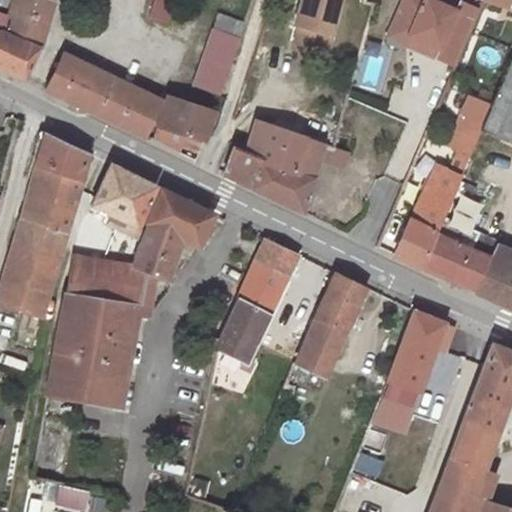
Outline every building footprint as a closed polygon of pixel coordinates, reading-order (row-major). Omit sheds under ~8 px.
[(0,28),(0,68),(24,80),(38,46),(52,0),(11,0),(2,29),(0,28)] [(0,0),(0,28),(2,29),(11,0),(0,0)] [(299,30),(294,47),(327,55),(341,0),(301,0),(294,28),(299,30)] [(441,48),(437,57),(457,66),(481,10),(461,1),(457,11),(432,0),(406,0),(394,28),(441,48)] [(511,9),(511,0),(484,0),(484,6),(511,9)] [(212,30),(198,68),(225,78),(239,38),(212,30)] [(64,54),(46,90),(145,137),(158,101),(64,54)] [(511,55),(489,109),(479,133),(511,146),(511,55)] [(225,78),(198,68),(192,88),(218,97),(225,78)] [(203,141),(213,112),(165,96),(152,140),(170,148),(177,132),(203,141)] [(479,133),(489,109),(468,100),(446,149),(467,159),(479,133)] [(305,141),(254,124),(245,152),(232,147),(222,174),(251,188),(262,159),(294,171),(305,141)] [(86,151),(34,127),(3,247),(56,261),(69,211),(86,151)] [(262,159),(251,188),(302,212),(303,212),(317,165),(322,148),(322,147),(305,141),(294,171),(262,159)] [(322,148),(317,165),(342,172),(347,154),(322,148)] [(134,231),(154,186),(110,164),(89,207),(134,231)] [(439,167),(436,175),(426,198),(421,196),(394,256),(420,267),(441,219),(459,177),(439,167)] [(144,227),(142,236),(130,269),(129,273),(137,274),(131,306),(101,300),(63,292),(54,341),(45,389),(120,403),(137,314),(147,316),(154,279),(165,282),(182,242),(197,248),(214,213),(161,189),(143,226),(144,227)] [(441,219),(420,267),(474,291),(490,259),(472,250),(479,236),(441,219)] [(288,276),(298,254),(262,238),(257,248),(252,247),(245,261),(251,264),(252,261),(288,276)] [(511,265),(511,251),(497,245),(490,259),(474,291),(495,299),(511,265)] [(3,247),(0,258),(0,301),(45,313),(49,292),(59,262),(56,261),(3,247)] [(63,292),(101,300),(109,265),(69,258),(63,292)] [(252,261),(251,264),(225,325),(222,331),(216,350),(247,371),(288,276),(252,261)] [(129,273),(130,269),(109,265),(101,300),(131,306),(137,274),(129,273)] [(511,306),(511,265),(495,299),(511,306)] [(366,287),(335,272),(297,364),(328,378),(366,287)] [(446,351),(455,327),(415,310),(385,385),(381,395),(409,407),(415,392),(418,394),(435,347),(446,351)] [(429,511),(473,511),(476,507),(484,468),(511,394),(511,351),(493,343),(429,511)] [(380,398),(374,416),(387,420),(393,402),(380,398)] [(40,416),(29,479),(63,486),(75,422),(40,416)] [(368,430),(363,448),(379,452),(383,433),(368,430)] [(180,511),(212,511),(215,506),(185,495),(180,511)] [(91,496),(89,509),(111,511),(112,500),(91,496)]
